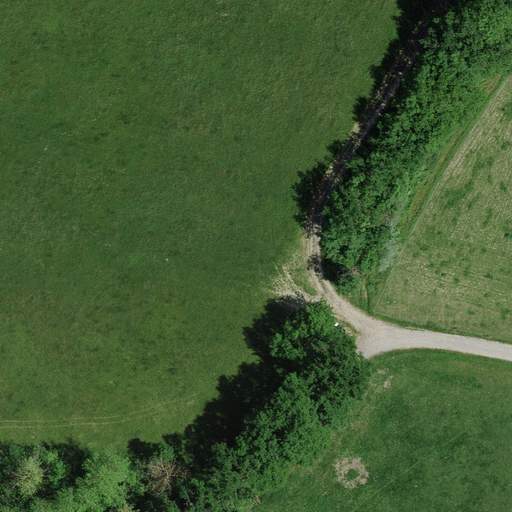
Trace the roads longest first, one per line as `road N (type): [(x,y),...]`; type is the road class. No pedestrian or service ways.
road 1 (track): [(386,345),(332,289),(324,265),(332,199),(453,0)]
road 2 (track): [(386,345),(336,370),(196,511)]
road 3 (track): [(511,355),(386,345)]
